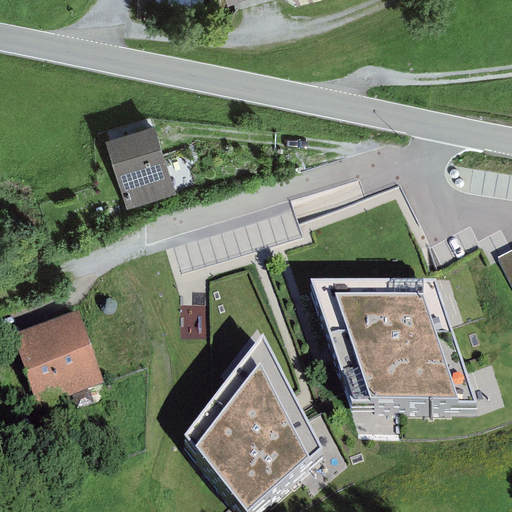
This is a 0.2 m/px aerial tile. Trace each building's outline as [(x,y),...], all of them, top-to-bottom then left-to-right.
[(155,127),(106,143),(128,211),(177,195),(155,127)] [(511,251),(499,258),(511,284),(511,251)] [(435,281),(312,279),(351,404),(478,407),(435,281)] [(104,382),(79,312),(13,335),(37,405),(104,382)] [(299,403),(265,335),(184,434),(246,511),(253,511),(321,448),(299,403)]
